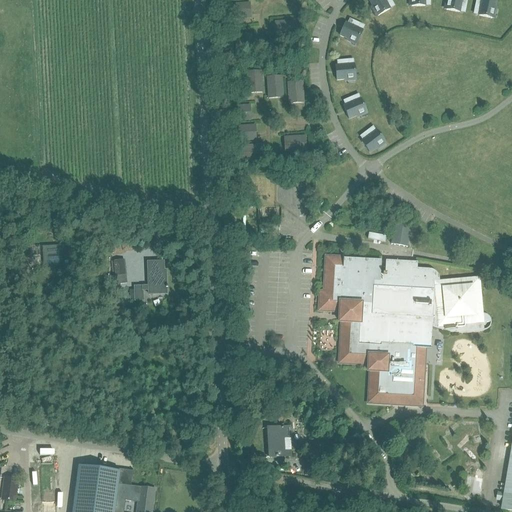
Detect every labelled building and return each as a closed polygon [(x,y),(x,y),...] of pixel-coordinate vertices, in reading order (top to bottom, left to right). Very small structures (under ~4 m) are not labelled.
[(384,0),(368,0),(378,17),(390,10),(389,9),(394,7),(392,2),(387,5),(384,0)] [(461,0),(447,0),(446,10),(459,13),(460,12),(465,13),(466,8),(460,8),(461,0)] [(496,0),(493,0),(482,0),(480,11),(475,10),(474,15),(479,16),(492,19),(496,0)] [(250,9),(250,4),(229,5),(230,19),(247,18),(246,10),(250,9)] [(297,35),(296,21),(275,23),(275,28),(279,28),(280,36),(297,35)] [(345,24),(343,30),(340,36),(357,44),(363,32),(362,31),(364,27),(360,25),(358,29),(345,24)] [(256,40),(256,34),(235,36),(236,50),(253,48),(252,40),(256,40)] [(335,67),(336,74),(337,81),(356,79),(354,66),(353,60),(348,61),(349,66),(335,67)] [(257,93),(262,93),(261,72),(247,72),(248,90),(256,89),(257,93)] [(268,77),(269,99),(275,98),(274,94),(283,94),(281,77),(268,77)] [(303,99),(302,82),(288,83),(290,104),(295,104),(295,100),(303,99)] [(356,102),(343,108),(349,120),(366,112),(361,100),(360,100),(358,95),(354,97),(356,102)] [(251,112),(250,106),(229,107),(230,121),(247,120),(247,112),(251,112)] [(255,126),(234,127),(235,141),(252,140),(252,132),(256,132),(255,126)] [(372,135),(361,143),(370,154),(385,142),(377,131),(376,132),(373,128),(369,131),(372,135)] [(284,138),(284,144),(288,144),(289,152),(306,151),(305,137),(284,138)] [(239,147),(240,161),(258,160),(257,152),(261,152),(261,146),(239,147)] [(407,248),(409,238),(411,225),(395,222),(391,245),(407,248)] [(72,266),(71,246),(42,247),(43,268),(72,266)] [(15,260),(31,259),(31,248),(15,249),(15,260)] [(320,292),(319,311),(339,312),(339,315),(340,315),(341,303),(361,305),(360,323),(345,322),(343,351),(343,353),(343,354),(344,356),(345,357),(346,358),(347,359),(349,360),(350,361),(352,361),(368,362),(368,372),(373,372),(372,387),(371,388),(370,390),(369,392),(369,393),(369,395),(369,397),(370,399),(371,400),(372,401),(373,403),(375,403),(377,404),(378,404),(380,404),(382,403),(384,402),(385,401),(406,402),(406,406),(422,407),(425,349),(431,349),(432,349),(432,348),(431,348),(432,333),(432,327),(436,329),(450,332),(459,334),(467,333),(476,333),(483,331),(483,326),(485,326),(485,325),(486,323),(490,323),(489,319),(488,317),(486,315),(484,315),(483,315),(479,278),(439,282),(439,279),(438,276),(436,272),(433,271),(431,270),(429,270),(417,269),(417,263),(385,261),(384,274),(380,274),(381,261),(343,258),(344,255),(343,255),(343,258),(326,257),(324,293),(320,292)] [(126,276),(125,260),(113,261),(115,277),(126,276)] [(148,273),(149,286),(143,287),(143,291),(149,290),(149,295),(167,294),(166,288),(168,288),(168,286),(166,286),(166,274),(164,275),(164,262),(148,263),(148,273)] [(130,301),(135,301),(143,301),(143,291),(143,287),(135,287),(135,291),(130,291),(130,301)] [(289,427),(277,428),(267,428),(269,458),(291,456),(291,451),(284,452),(283,438),(290,437),(289,427)] [(511,511),(511,456),(503,510),(511,511)] [(318,468),(317,461),(306,461),(306,475),(316,474),(315,468),(318,468)] [(78,467),(72,511),(114,511),(116,500),(118,485),(120,472),(100,469),(101,466),(100,465),(99,469),(78,467)] [(480,495),(483,478),(482,478),(475,477),(466,476),(465,486),(472,487),(471,494),(480,495)] [(5,478),(1,500),(16,502),(17,489),(19,479),(5,478)] [(118,485),(116,500),(138,503),(136,511),(151,511),(155,490),(140,488),(118,485)] [(205,500),(206,508),(213,507),(213,499),(205,500)]
